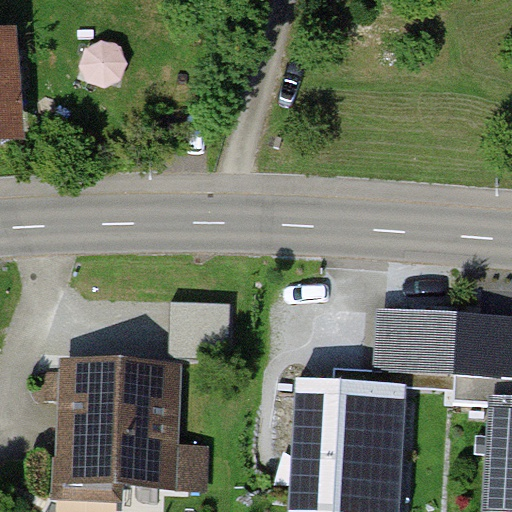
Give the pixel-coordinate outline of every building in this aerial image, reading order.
[(15,28),(0,29),(0,137),(22,137),(15,28)] [(384,377),(458,381),(461,318),(387,314),(384,377)] [(511,511),(511,320),(461,318),(458,381),(456,406),(497,409),(491,511),(511,511)] [(182,496),(186,368),(67,364),(62,492),(182,496)] [(351,388),(299,385),(291,511),(400,511),(407,392),(351,388)]
